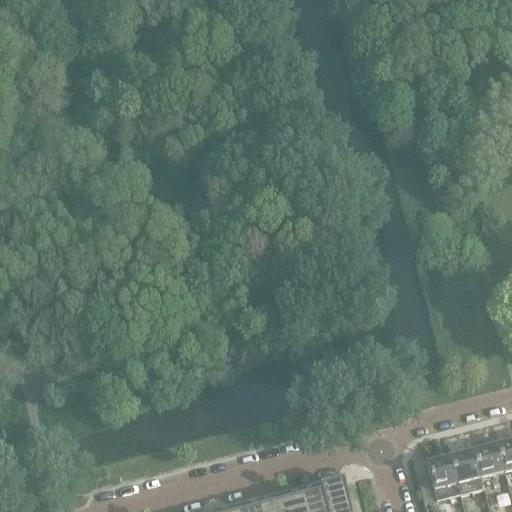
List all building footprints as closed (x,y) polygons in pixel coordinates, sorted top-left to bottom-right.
[(511,445),(497,450),(504,478),(511,475),(511,445)] [(497,450),(474,456),(481,484),(504,478),(497,450)] [(474,456),(450,462),(460,500),(483,494),(481,484),(474,456)] [(430,483),(418,486),(424,509),(460,500),(450,462),(426,468),(430,483)] [(350,511),(343,486),(322,492),(326,511),(350,511)] [(326,511),(322,492),(300,498),(304,511),(326,511)] [(304,511),(300,498),(279,503),(281,511),(304,511)] [(281,511),(279,503),(259,508),(259,511),(281,511)]
